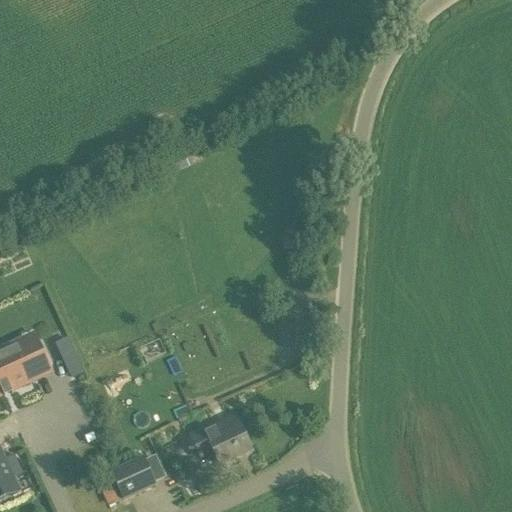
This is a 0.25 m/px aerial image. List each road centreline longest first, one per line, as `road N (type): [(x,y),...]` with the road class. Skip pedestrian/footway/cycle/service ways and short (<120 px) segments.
road 1 (unclassified): [(328,457),(346,168),(357,115),(402,22),(432,0)]
road 2 (residential): [(328,457),(308,458),(190,511)]
